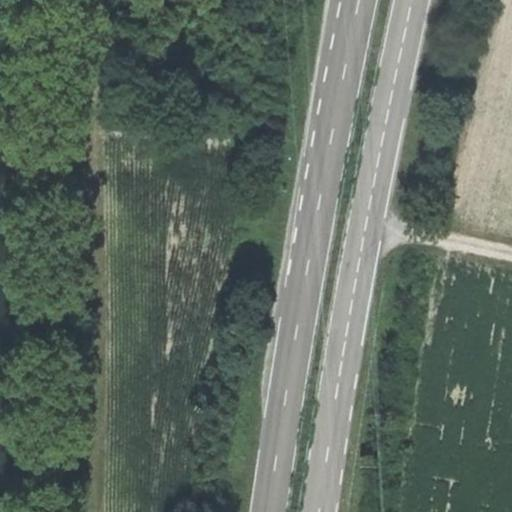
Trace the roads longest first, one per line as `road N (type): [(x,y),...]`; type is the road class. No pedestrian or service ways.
road 1 (primary): [(316,511),(412,0)]
road 2 (primary): [(349,0),(270,511)]
road 3 (track): [(110,0),(98,511)]
road 4 (track): [(32,511),(42,0)]
road 5 (track): [(511,252),(368,221)]
